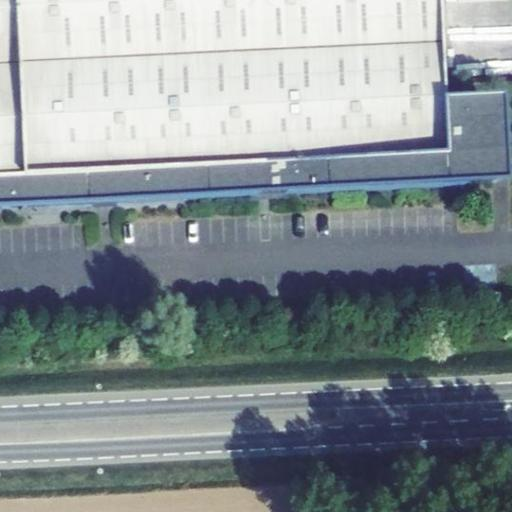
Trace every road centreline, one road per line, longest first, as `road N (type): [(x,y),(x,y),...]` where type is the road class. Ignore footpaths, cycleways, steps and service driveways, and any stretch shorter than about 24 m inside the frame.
road 1 (secondary): [(0,451),(511,426)]
road 2 (secondary): [(511,392),(0,416)]
